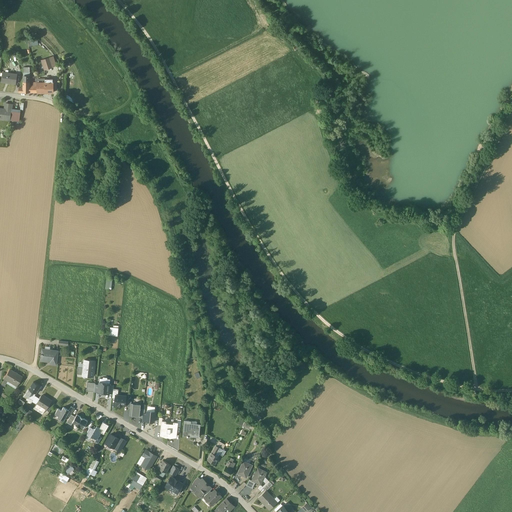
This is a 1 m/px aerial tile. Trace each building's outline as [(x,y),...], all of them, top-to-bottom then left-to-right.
[(50,58),(42,60),(45,69),(52,67),(50,58)] [(17,74),(2,72),(1,81),(8,82),(8,83),(16,84),(17,74)] [(53,79),(45,79),(45,82),(45,92),(53,92),(53,79)] [(45,82),(36,82),(37,86),(37,92),(45,92),(45,82)] [(20,112),(11,111),(11,115),(10,120),(19,121),(20,112)] [(110,139),(117,131),(113,126),(105,134),(110,139)] [(118,328),(110,327),(109,335),(117,336),(118,328)] [(58,351),(49,350),(49,351),(44,351),(44,354),(41,354),(40,355),(41,355),(41,360),(50,361),(50,364),(56,365),(58,351)] [(94,361),(84,360),(83,368),(78,367),(77,374),(83,375),(82,375),(82,377),(84,378),(87,377),(87,376),(93,377),(94,361)] [(9,369),(4,378),(8,381),(17,386),(22,377),(9,369)] [(40,386),(33,382),(29,389),(36,393),(40,386)] [(95,383),(87,382),(86,391),(94,392),(94,391),(95,384),(95,383)] [(104,382),(99,382),(98,391),(98,392),(102,392),(105,392),(105,393),(109,393),(109,392),(110,385),(110,383),(106,382),(106,384),(103,383),(104,382)] [(29,389),(25,396),(33,400),(36,396),(35,396),(36,393),(29,389)] [(51,401),(42,395),(40,399),(37,404),(41,406),(39,409),(44,412),(51,401)] [(118,395),(116,395),(116,398),(115,405),(118,405),(121,406),(122,405),(124,406),(125,396),(118,395)] [(37,404),(40,399),(36,396),(33,400),(32,402),(36,405),(37,404)] [(55,403),(51,401),(44,412),(43,414),(46,416),(55,403)] [(131,403),(130,407),(129,415),(139,416),(140,409),(141,404),(131,403)] [(69,410),(63,407),(61,410),(58,408),(55,414),(58,415),(57,417),(61,419),(60,419),(61,420),(61,419),(64,421),(67,415),(70,411),(69,410)] [(14,428),(19,431),(32,412),(27,409),(14,428)] [(155,412),(147,411),(146,414),(146,421),(154,422),(155,412)] [(70,417),(67,422),(71,425),(73,422),(72,422),(75,417),(71,414),(70,417)] [(88,421),(77,414),(75,417),(72,422),(73,422),(76,424),(75,425),(79,427),(80,426),(83,428),(88,421)] [(189,421),(184,420),(182,436),(187,436),(187,437),(188,437),(188,435),(188,434),(199,436),(200,426),(189,425),(189,421)] [(162,421),(161,425),(160,435),(167,437),(168,437),(170,424),(166,423),(166,421),(162,421)] [(101,432),(104,433),(109,425),(103,422),(100,427),(103,429),(101,432)] [(173,424),(170,424),(168,437),(169,437),(176,437),(177,427),(177,423),(174,422),(173,424)] [(96,428),(93,428),(91,427),(87,435),(91,437),(91,436),(97,439),(99,436),(101,432),(103,429),(100,427),(97,426),(96,428)] [(119,439),(110,434),(105,443),(118,450),(119,448),(121,449),(126,441),(120,438),(119,439)] [(219,441),(217,445),(220,447),(224,450),(226,445),(219,441)] [(216,445),(208,460),(214,464),(218,456),(215,455),(220,447),(217,445),(216,445)] [(156,456),(146,450),(143,455),(146,457),(142,465),(149,469),(156,456)] [(93,459),(86,472),(92,475),(98,461),(93,459)] [(163,460),(161,464),(160,463),(157,467),(159,468),(166,472),(170,464),(163,460)] [(228,460),(222,472),(229,476),(232,470),(229,468),(232,463),(231,462),(228,460)] [(243,460),(237,473),(246,477),(252,464),(243,460)] [(169,473),(175,476),(179,469),(173,465),(169,473)] [(166,472),(159,468),(154,477),(161,481),(166,472)] [(267,471),(258,468),(252,480),(255,481),(261,484),(267,471)] [(147,478),(136,471),(132,479),(133,480),(142,485),(147,478)] [(178,493),(183,484),(171,477),(166,486),(178,493)] [(198,477),(195,480),(192,484),(195,486),(201,480),(198,477)] [(210,486),(202,478),(201,480),(195,486),(197,488),(194,491),(199,497),(203,492),(204,492),(205,492),(205,491),(205,490),(210,486)] [(255,481),(252,480),(249,479),(246,485),(252,488),(255,481)] [(140,490),(142,485),(133,480),(130,484),(132,485),(140,490)] [(270,481),(263,487),(266,490),(273,484),(270,481)] [(132,485),(130,484),(128,483),(124,490),(128,493),(132,485)] [(207,492),(203,497),(206,499),(206,498),(212,493),(209,491),(207,492)] [(216,493),(214,491),(212,493),(206,498),(206,499),(209,501),(208,501),(211,504),(215,500),(217,500),(217,498),(220,496),(217,493),(216,493)] [(276,503),(265,491),(258,497),(269,510),(276,503)] [(226,498),(213,510),(215,511),(224,511),(223,511),(227,507),(228,508),(232,504),(226,498)] [(285,503),(275,511),(287,511),(291,509),(285,503)] [(303,510),(305,511),(310,508),(311,508),(307,503),(301,508),(303,510)]
